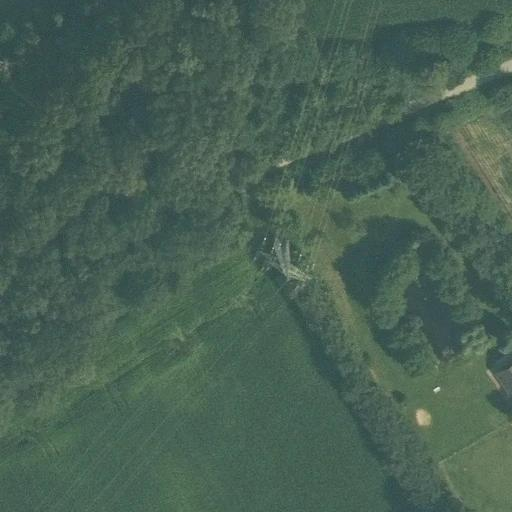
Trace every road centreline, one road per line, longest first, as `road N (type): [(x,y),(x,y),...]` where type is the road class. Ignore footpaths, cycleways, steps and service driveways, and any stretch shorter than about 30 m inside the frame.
road 1 (track): [(0,275),(511,65)]
road 2 (track): [(0,136),(99,0)]
